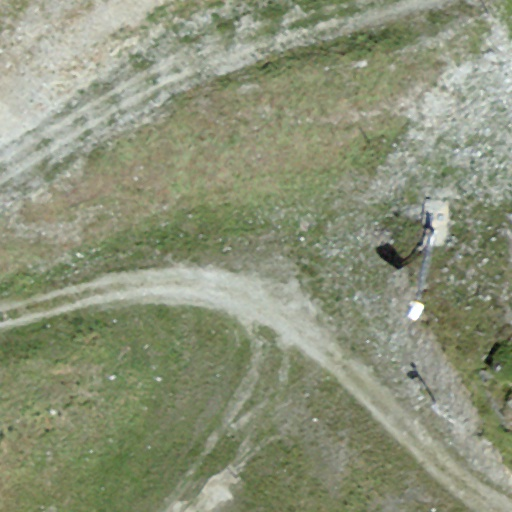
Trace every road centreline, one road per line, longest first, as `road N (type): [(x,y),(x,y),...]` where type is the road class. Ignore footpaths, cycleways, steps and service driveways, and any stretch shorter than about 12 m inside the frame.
road 1 (track): [(0,315),(148,280),(186,279),(245,296),(284,317),(358,379),(447,472),(498,511)]
road 2 (track): [(0,166),(205,49),(358,0)]
